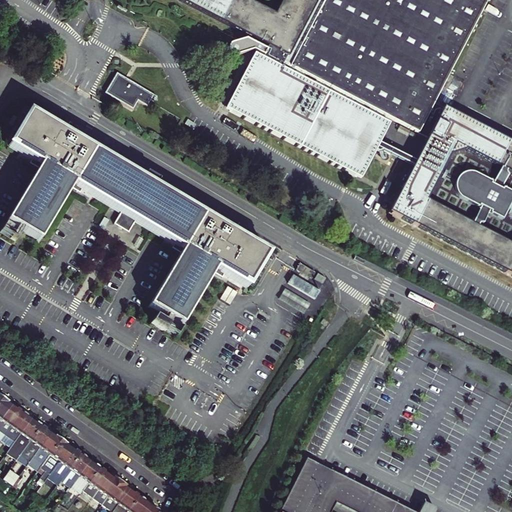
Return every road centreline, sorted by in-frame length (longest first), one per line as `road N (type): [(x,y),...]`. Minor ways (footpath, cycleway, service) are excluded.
road 1 (residential): [(511,350),(302,246),(38,88),(0,95)]
road 2 (residential): [(0,370),(177,497)]
